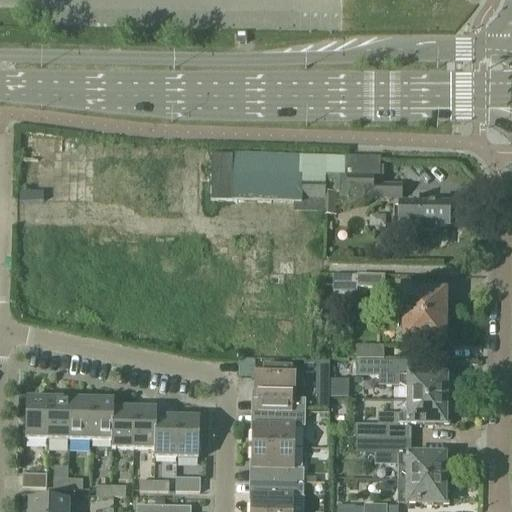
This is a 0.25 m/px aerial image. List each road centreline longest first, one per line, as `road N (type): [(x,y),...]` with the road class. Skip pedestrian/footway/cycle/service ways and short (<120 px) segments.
road 1 (secondary): [(0,82),(511,96)]
road 2 (secondary): [(511,50),(0,59)]
road 3 (residential): [(221,511),(225,378),(0,334)]
road 4 (residential): [(499,511),(501,191)]
